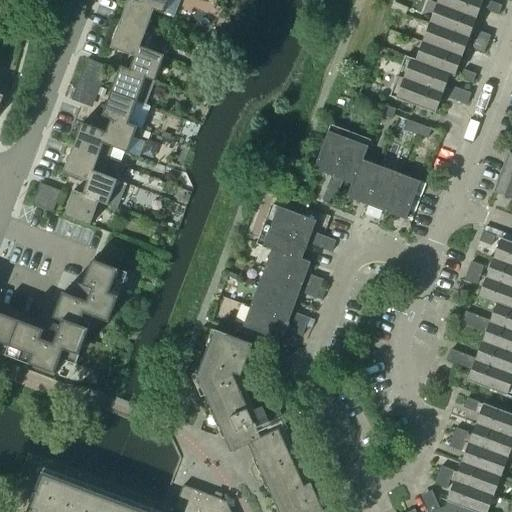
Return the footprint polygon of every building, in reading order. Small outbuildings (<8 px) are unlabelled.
[(145,34),(145,33),(153,12),(153,11),(137,4),(137,3),(128,0),(127,0),(119,24),(145,34)] [(162,15),(167,0),(138,0),(137,3),(137,4),(153,11),(153,12),(162,15)] [(475,19),(481,0),(438,0),(437,5),(475,19)] [(497,16),(501,6),(488,2),(485,11),(497,16)] [(467,38),(475,19),(437,5),(429,24),(467,38)] [(148,51),(154,36),(145,33),(145,34),(119,24),(109,49),(134,58),(138,48),(148,52),(148,51)] [(460,58),(467,38),(429,24),(422,43),(460,58)] [(486,46),(490,36),(477,32),(474,41),(486,46)] [(483,55),(486,46),(474,41),(470,50),(483,55)] [(453,78),(460,58),(422,43),(415,61),(415,62),(448,75),(448,76),(453,78)] [(154,82),(164,57),(148,51),(148,52),(138,48),(134,58),(129,71),(129,72),(145,78),(145,79),(154,82)] [(90,73),(94,71),(97,64),(86,60),(82,70),(90,73)] [(470,94),(445,85),(448,76),(448,75),(415,62),(415,61),(411,60),(396,100),(434,114),(441,96),(466,105),(470,94)] [(145,106),(154,82),(145,79),(145,78),(129,72),(129,71),(120,67),(111,92),(136,102),(145,106)] [(471,84),(475,75),(463,70),(459,80),(471,84)] [(99,88),(103,78),(95,75),(91,77),(89,84),(99,88)] [(86,91),(89,84),(78,80),(75,90),(82,93),(84,97),(88,95),(86,91)] [(95,98),(99,88),(89,84),(86,91),(88,95),(95,98)] [(71,101),(81,105),(84,97),(82,93),(75,90),(71,101)] [(128,125),(136,102),(111,92),(101,117),(110,121),(111,119),(127,126),(128,125)] [(391,120),(395,110),(382,105),(379,115),(391,120)] [(127,154),(137,128),(128,125),(127,126),(111,119),(110,121),(105,133),(106,133),(102,143),(112,147),(112,148),(127,154)] [(415,135),(418,125),(406,121),(402,130),(415,135)] [(106,133),(105,133),(81,124),(72,149),(107,162),(112,148),(112,147),(102,143),(106,133)] [(427,139),(430,130),(418,125),(415,135),(427,139)] [(352,185),(361,161),(362,161),(367,148),(327,132),(313,170),(331,177),(322,201),(333,205),(342,181),(351,185),(352,185)] [(101,175),(107,162),(72,149),(63,173),(87,182),(87,183),(91,173),(101,176),(101,175)] [(511,199),(511,155),(507,154),(493,192),(511,199)] [(366,206),(380,168),(362,161),(361,161),(352,185),(351,185),(346,198),(366,206)] [(385,213),(399,175),(380,168),(366,206),(385,213)] [(98,203),(117,210),(126,185),(101,175),(101,176),(91,173),(87,183),(87,182),(82,195),(99,201),(98,203)] [(405,221),(419,183),(399,175),(385,213),(405,221)] [(43,198),(47,196),(50,188),(39,184),(35,195),(43,198)] [(99,201),(82,195),(73,191),(63,217),(89,227),(98,203),(99,201)] [(44,201),(48,199),(47,196),(43,198),(35,195),(31,205),(42,209),(44,201)] [(52,213),(56,202),(48,199),(44,201),(42,209),(52,213)] [(335,241),(311,233),(315,222),(277,207),(262,248),(271,251),(272,249),(301,260),(307,244),(331,253),(335,241)] [(491,246),(494,237),(482,232),(478,242),(491,246)] [(511,266),(511,243),(501,239),(493,260),(511,266)] [(302,284),(310,263),(301,260),(272,249),(271,251),(264,270),(302,284)] [(511,288),(511,266),(493,260),(486,278),(511,288)] [(74,365),(93,317),(108,323),(126,274),(92,261),(82,287),(91,290),(86,302),(62,293),(52,319),(61,322),(53,345),(40,340),(44,331),(0,314),(0,354),(54,375),(60,359),(74,365)] [(480,276),(483,267),(471,262),(467,272),(480,276)] [(295,303),(302,284),(264,270),(257,289),(295,303)] [(476,285),(480,276),(467,272),(464,281),(476,285)] [(319,290),(323,280),(310,276),(307,285),(319,290)] [(511,310),(511,288),(486,278),(478,299),(496,305),(496,304),(511,310)] [(316,299),(319,290),(307,285),(303,294),(316,299)] [(288,322),(295,303),(257,289),(250,308),(288,322)] [(511,353),(511,310),(496,304),(496,305),(490,322),(465,312),(460,323),(486,333),(482,343),(511,353)] [(280,342),(287,323),(288,322),(250,308),(242,327),(280,342)] [(305,328),(308,319),(296,314),(292,323),(305,328)] [(301,337),(305,328),(292,323),(289,332),(301,337)] [(260,438),(232,376),(233,374),(240,376),(251,345),(220,333),(215,348),(208,346),(196,377),(211,411),(217,408),(223,420),(217,423),(230,453),(248,445),(256,464),(251,466),(249,468),(255,481),(259,483),(270,478),(273,484),(266,487),(277,511),(322,511),(310,484),(303,487),(278,430),(260,438)] [(505,396),(511,378),(511,353),(482,343),(476,360),(450,350),(446,361),(471,371),(467,382),(505,396)] [(475,412),(479,403),(466,398),(463,408),(475,412)] [(511,438),(511,415),(483,405),(475,425),(511,438)] [(263,431),(284,421),(279,411),(266,417),(262,407),(254,411),(263,431)] [(506,458),(511,442),(511,438),(475,425),(468,444),(506,458)] [(464,442),(467,433),(455,428),(451,438),(464,442)] [(460,451),(464,442),(451,438),(448,447),(460,451)] [(499,477),(506,458),(468,444),(461,463),(499,477)] [(492,496),(499,477),(461,463),(454,482),(492,496)] [(449,480),(453,471),(440,467),(437,476),(449,480)] [(143,511),(41,473),(26,511),(143,511)] [(446,490),(449,480),(437,476),(433,485),(446,490)] [(485,511),(492,496),(454,482),(446,502),(472,511),(485,511)] [(229,511),(225,502),(183,486),(173,510),(177,511),(229,511)] [(472,511),(446,502),(445,507),(433,511),(472,511)]
